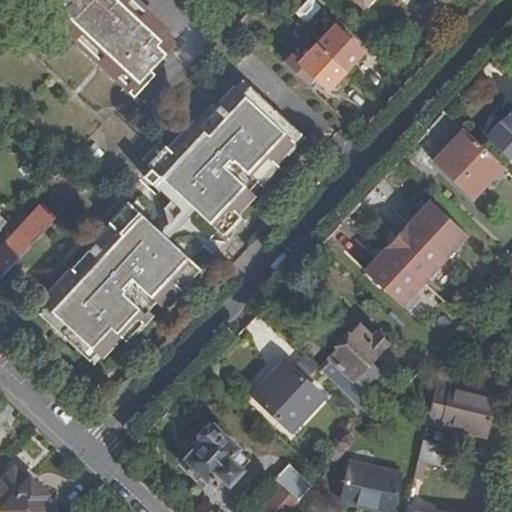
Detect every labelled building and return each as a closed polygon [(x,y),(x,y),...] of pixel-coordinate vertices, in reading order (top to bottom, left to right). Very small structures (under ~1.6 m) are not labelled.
[(71,21),(140,85),(183,40),(172,30),(139,0),(73,0),(76,2),(72,7),(78,13),(71,21)] [(151,0),(139,0),(172,30),(177,25),(151,0)] [(373,0),(368,5),(378,15),(391,0),(373,0)] [(0,20),(0,28),(6,22),(46,60),(2,106),(5,110),(51,61),(4,16),(0,20)] [(135,91),(140,85),(71,21),(65,27),(135,91)] [(0,108),(2,106),(46,60),(6,22),(0,28),(0,108)] [(318,41),(347,69),(363,52),(334,24),(318,41)] [(329,87),(347,69),(318,41),(301,59),(329,87)] [(220,120),(245,93),(239,87),(213,114),(220,120)] [(149,172),(148,172),(183,209),(189,214),(211,236),(212,235),(216,239),(235,219),(231,215),(249,198),(245,194),(253,186),(255,189),(273,171),(270,168),(296,142),(245,93),(220,120),(213,114),(187,141),(183,137),(165,155),(162,151),(146,168),(149,172)] [(331,108),(323,117),(333,127),(342,118),(331,108)] [(187,141),(213,114),(209,110),(183,137),(187,141)] [(511,115),(492,137),(511,156),(511,115)] [(504,167),(465,130),(435,162),(474,198),(504,167)] [(255,189),(259,192),(276,175),(274,172),(300,145),(296,142),(270,168),(273,171),(255,189)] [(139,162),(146,168),(162,151),(156,145),(139,162)] [(74,171),(65,163),(49,179),(59,187),(74,171)] [(467,234),(430,199),(409,222),(446,257),(467,234)] [(30,313),(81,360),(107,332),(111,337),(116,341),(134,322),(141,315),(138,312),(147,302),(152,307),(171,287),(172,288),(190,269),(187,266),(188,265),(162,241),(159,238),(156,236),(123,204),(122,205),(119,203),(101,224),(103,226),(86,244),(92,249),(30,313)] [(0,279),(55,221),(41,209),(0,250),(0,279)] [(183,209),(156,236),(159,238),(162,241),(189,214),(183,209)] [(0,231),(9,222),(0,213),(0,231)] [(216,239),(221,245),(241,224),(235,219),(216,239)] [(409,222),(387,245),(424,280),(446,257),(409,222)] [(86,244),(25,308),(30,313),(92,249),(86,244)] [(387,245),(364,270),(401,305),(424,280),(387,245)] [(134,322),(116,341),(119,344),(137,325),(134,322)] [(336,359),(326,370),(364,406),(374,395),(355,377),(390,340),(380,330),(374,336),(362,325),(333,356),(336,359)] [(107,332),(81,360),(85,364),(111,337),(107,332)] [(248,390),(288,435),(328,400),(287,355),(248,390)] [(211,368),(189,391),(216,424),(254,460),(284,488),(300,503),(324,476),(211,368)] [(489,435),(499,394),(451,380),(441,422),(489,435)] [(254,460),(216,424),(201,439),(206,444),(186,464),(200,477),(204,473),(211,480),(219,472),(233,483),(254,460)] [(416,459),(445,467),(451,447),(422,439),(416,459)] [(393,505),(403,471),(352,459),(342,498),(362,503),(364,499),(393,505)] [(3,508),(7,511),(58,511),(44,497),(47,493),(31,477),(27,481),(15,469),(0,483),(0,495),(8,503),(3,508)] [(291,511),(300,503),(284,488),(261,511),(291,511)]
